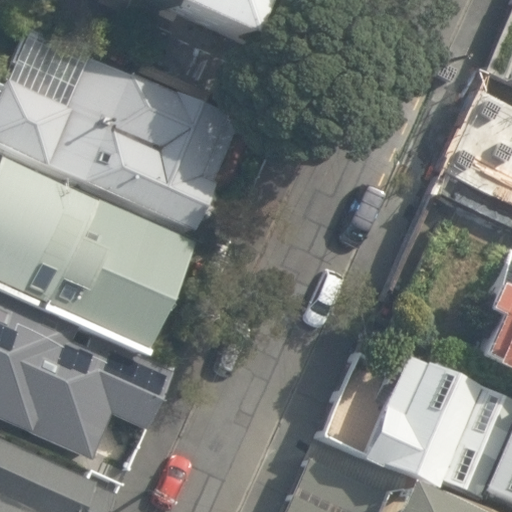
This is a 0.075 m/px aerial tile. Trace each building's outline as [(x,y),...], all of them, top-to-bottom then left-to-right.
[(142,0),(219,34),(234,0),(142,0)] [(67,103),(0,72),(0,141),(194,229),(247,113),(94,44),(67,103)] [(190,244),(0,157),(0,291),(139,355),(190,244)] [(511,238),(505,235),(474,301),(484,305),(465,346),(511,367),(511,238)] [(139,355),(0,291),(0,425),(79,462),(100,416),(141,434),(171,369),(139,355)] [(511,511),(511,400),(396,350),(353,448),(500,511),(511,511)] [(95,511),(107,486),(0,438),(0,511),(95,511)] [(463,511),(313,447),(285,511),(463,511)]
